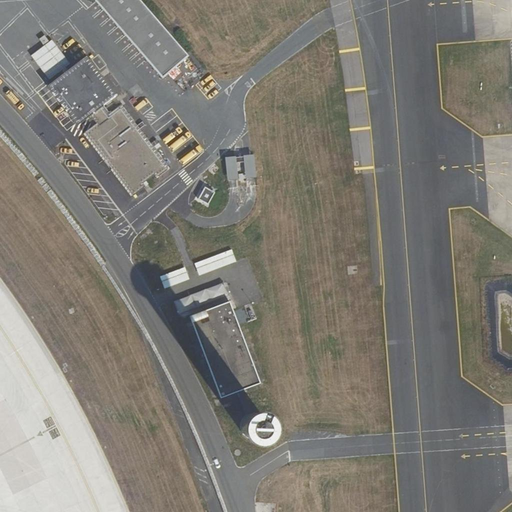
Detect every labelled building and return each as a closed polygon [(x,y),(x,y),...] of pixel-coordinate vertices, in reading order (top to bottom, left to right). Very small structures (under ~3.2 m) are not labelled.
[(164,78),(188,56),(139,0),(98,0),(97,1),(164,78)] [(38,41),(43,48),(48,42),(44,37),(38,41)] [(53,41),(43,48),(31,57),(50,81),(59,74),(62,78),(50,88),(77,124),(90,115),(97,125),(84,135),(132,198),(149,185),(147,182),(155,176),(157,179),(171,168),(155,148),(160,144),(158,140),(153,144),(123,106),(122,106),(118,109),(111,114),(104,104),(114,96),(87,60),(65,76),(62,71),(71,65),(53,41)] [(186,78),(197,68),(193,63),(181,72),(186,78)] [(118,109),(122,106),(116,97),(113,100),(118,109)] [(246,180),(257,178),(255,156),(243,157),(245,174),(246,180)] [(238,174),(237,158),(225,159),(228,182),(239,181),(238,174)] [(233,251),(195,267),(200,279),(238,264),(233,251)] [(191,283),(186,270),(161,280),(166,292),(191,283)] [(221,400),(238,393),(245,391),(261,384),(230,302),(190,318),(221,400)] [(245,391),(238,393),(246,414),(247,413),(249,412),(252,412),(245,391)] [(252,412),(249,412),(247,413),(246,414),(242,417),(239,423),(239,430),(241,437),(248,442),(253,444),(256,444),(262,442),(264,440),(270,433),(271,424),(268,419),(263,414),(262,413),(259,412),(258,412),(255,411),(252,412)]
